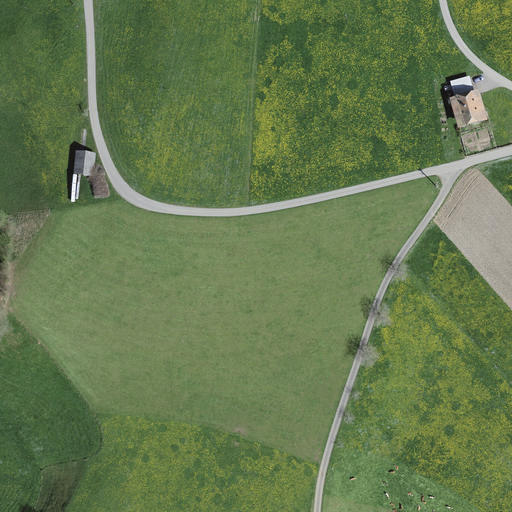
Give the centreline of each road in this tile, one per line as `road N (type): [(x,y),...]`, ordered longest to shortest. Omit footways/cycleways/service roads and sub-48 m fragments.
road 1 (unclassified): [(511,149),(238,212),(141,202),(116,180),(100,144),(88,0)]
road 2 (track): [(315,511),(328,445),(381,289),(432,212),(450,166)]
